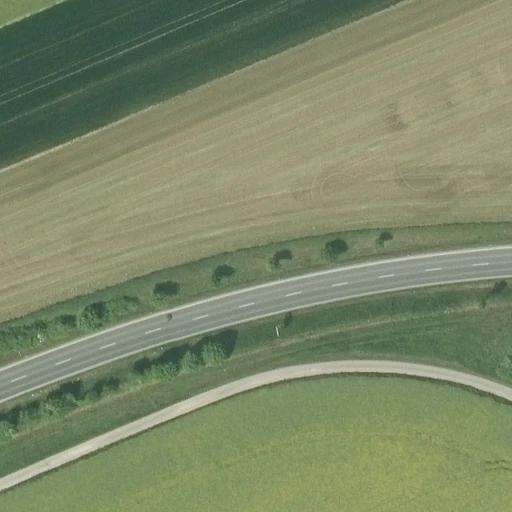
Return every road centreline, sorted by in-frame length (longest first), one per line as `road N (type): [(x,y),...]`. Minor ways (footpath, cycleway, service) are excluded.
road 1 (track): [(0,504),(396,339),(431,343),(511,379)]
road 2 (secondary): [(511,266),(296,304),(0,407)]
